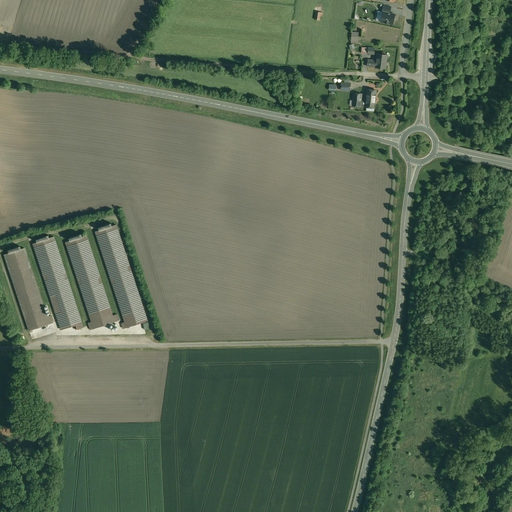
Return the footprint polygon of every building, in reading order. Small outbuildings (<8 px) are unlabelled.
[(323,12),(316,11),(314,19),(316,20),(316,22),(318,23),(319,20),(320,20),(321,15),(322,15),(323,12)] [(380,22),(392,24),(394,14),(383,12),(380,22)] [(387,55),(377,54),(376,60),(376,67),(385,68),(387,55)] [(376,90),(367,90),(366,102),(361,101),(362,94),(354,93),(353,101),(355,101),(355,106),(361,106),(366,107),(375,108),(376,90)] [(148,320),(116,225),(112,226),(111,223),(99,227),(100,230),(96,231),(125,322),(121,323),(123,328),(148,320)] [(81,234),(69,238),(70,241),(66,242),(92,322),(88,323),(90,330),(119,320),(118,314),(113,316),(87,235),(82,237),(81,234)] [(83,327),(54,237),(50,238),(49,235),(36,239),(37,242),(33,243),(61,330),(76,325),(77,329),(83,327)] [(47,317),(24,248),(20,249),(19,246),(7,250),(8,253),(4,254),(29,331),(53,323),(51,316),(47,317)]
